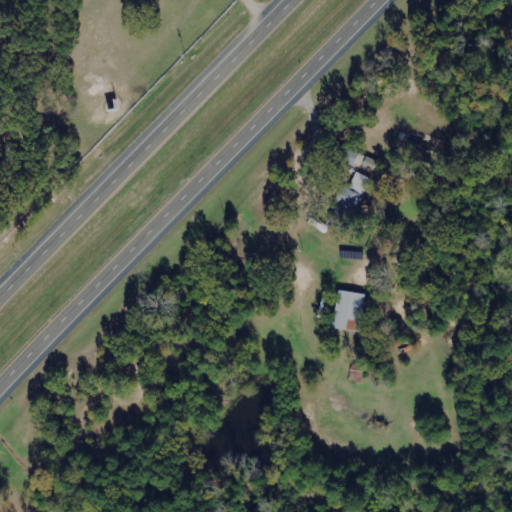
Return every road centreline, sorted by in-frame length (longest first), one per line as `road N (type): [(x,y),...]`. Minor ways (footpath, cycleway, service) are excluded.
road 1 (trunk): [(0,380),(373,0)]
road 2 (trunk): [(285,0),(0,292)]
